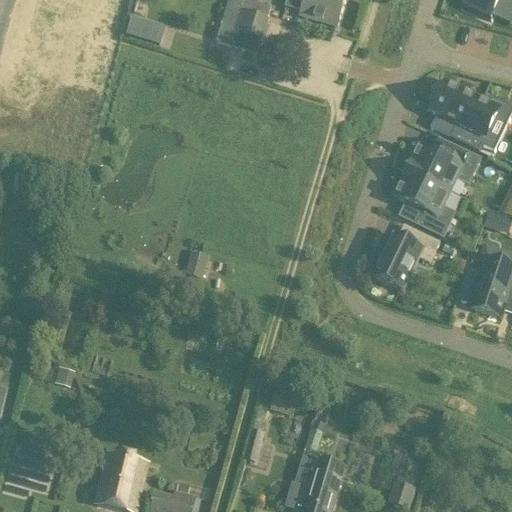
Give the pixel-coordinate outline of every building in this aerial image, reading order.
[(32,8),(25,32),(70,45),(81,7),(57,0),(53,14),(32,8)] [(231,0),(222,29),(217,45),(256,57),(261,41),(262,38),(264,31),(270,11),(254,5),(255,0),(244,0),(244,2),(237,0),(231,0)] [(306,0),(301,18),(337,29),(346,0),(306,0)] [(511,0),(467,0),(463,11),(489,23),(491,19),(508,27),(511,17),(511,0)] [(133,18),(128,36),(163,46),(168,28),(133,18)] [(25,32),(18,56),(39,63),(35,78),(58,84),(70,45),(25,32)] [(446,85),(431,116),(456,128),(449,142),(479,156),(496,120),(508,126),(511,118),(511,110),(489,99),(486,104),(446,85)] [(413,164),(412,163),(406,175),(449,196),(456,182),(468,187),(480,163),(447,147),(441,161),(419,150),(413,164)] [(442,211),(449,196),(406,175),(400,187),(401,188),(395,201),(423,214),(416,228),(443,240),(454,217),(442,211)] [(511,206),(504,203),(498,217),(511,221),(511,206)] [(511,223),(488,215),(483,230),(507,238),(511,224),(511,223)] [(418,261),(429,267),(440,245),(416,234),(410,247),(393,239),(373,280),(402,294),(418,261)] [(447,245),(443,254),(451,258),(455,249),(447,245)] [(511,270),(487,262),(470,312),(501,322),(510,293),(511,294),(511,270)] [(472,304),(480,272),(468,269),(460,301),(472,304)] [(59,371),(55,386),(70,390),(75,375),(59,371)] [(278,389),(271,412),(288,417),(295,394),(278,389)] [(244,462),(256,466),(264,437),(252,433),(244,462)] [(17,458),(8,491),(32,497),(34,488),(47,492),(54,468),(17,458)] [(111,511),(136,511),(147,467),(109,458),(97,508),(111,511)] [(311,492),(302,490),(294,487),(291,486),(284,511),(288,511),(331,511),(344,470),(336,468),(319,463),(311,492)] [(410,511),(416,491),(394,485),(388,506),(408,511),(410,511)] [(178,489),(176,496),(187,499),(189,491),(178,489)] [(154,499),(150,511),(171,511),(174,504),(172,503),(154,499)]
